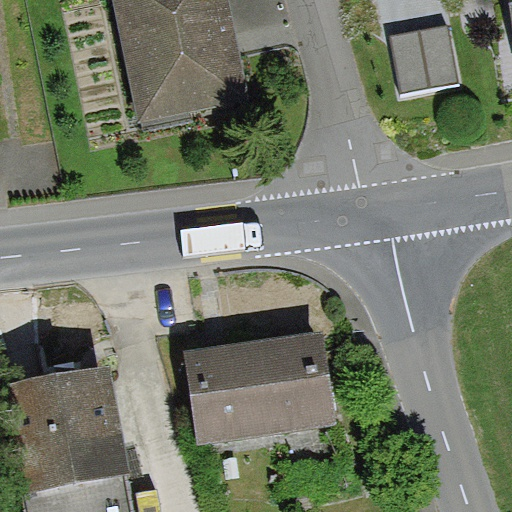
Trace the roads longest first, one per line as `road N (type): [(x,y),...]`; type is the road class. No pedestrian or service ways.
road 1 (tertiary): [(0,257),(370,216)]
road 2 (tertiary): [(370,216),(465,511)]
road 3 (residential): [(308,0),(370,216)]
road 4 (tertiary): [(370,216),(511,189)]
